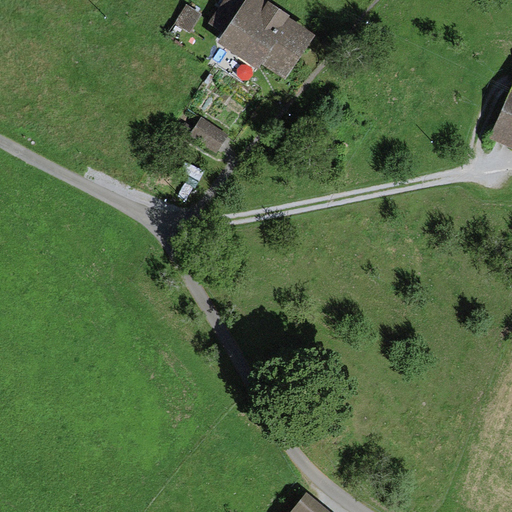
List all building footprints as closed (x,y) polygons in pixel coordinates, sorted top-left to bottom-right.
[(312,32),(264,0),(240,0),(213,41),(254,68),(258,61),(282,77),(312,32)] [(202,14),(186,4),(174,22),(190,33),(202,14)] [(511,80),(486,138),(511,149),(511,80)] [(227,134),(200,116),(188,135),(215,153),(227,134)] [(331,511),(303,491),(286,511),(331,511)]
